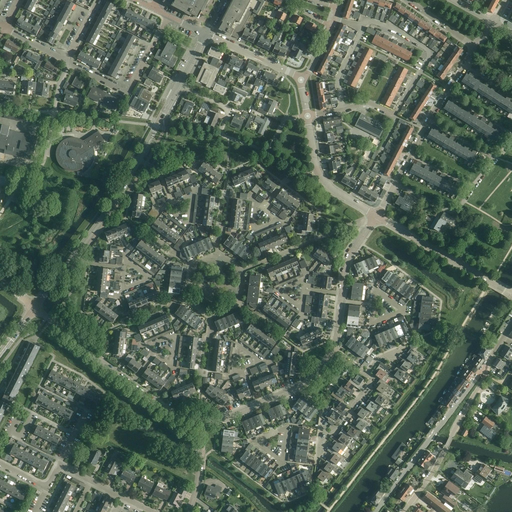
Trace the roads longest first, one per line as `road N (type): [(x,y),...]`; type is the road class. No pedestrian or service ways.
road 1 (residential): [(342,111),(337,80),(366,20),(396,28),(428,57),(396,112),(364,102),(344,111)]
road 2 (tertiary): [(34,308),(116,198),(178,86)]
road 3 (unclassified): [(34,308),(140,392),(204,422)]
road 4 (unclassified): [(488,360),(375,511)]
road 5 (residential): [(403,511),(435,469),(488,360)]
road 6 (tertiary): [(511,294),(375,217)]
road 7 (unclassified): [(204,422),(298,387),(333,351)]
road 8 (residential): [(168,17),(125,93),(70,64)]
road 9 (unclassified): [(333,351),(344,265),(375,217)]
road 10 (residential): [(268,151),(223,136),(229,109),(178,86)]
road 11 (residential): [(153,511),(59,465),(47,488)]
road 12 (tertiary): [(375,217),(319,176),(307,117)]
